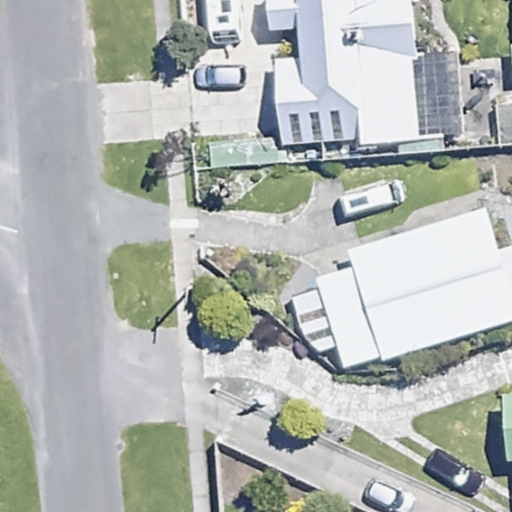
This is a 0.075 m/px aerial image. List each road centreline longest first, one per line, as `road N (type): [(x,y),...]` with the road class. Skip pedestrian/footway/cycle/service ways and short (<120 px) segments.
road 1 (residential): [(60,233),(81,511)]
road 2 (residential): [(41,0),(60,233)]
